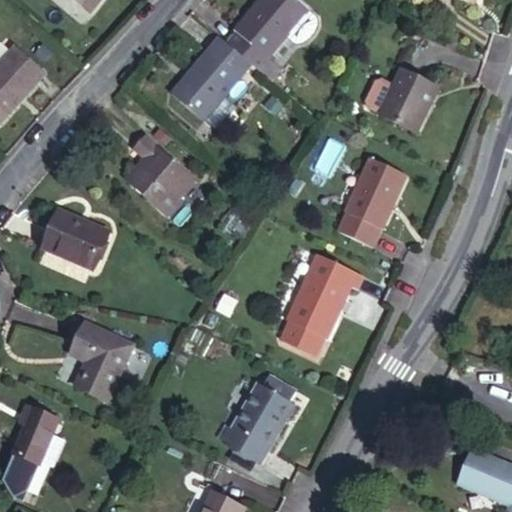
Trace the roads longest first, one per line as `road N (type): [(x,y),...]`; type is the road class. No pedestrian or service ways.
road 1 (residential): [(334,511),(464,235),(500,135)]
road 2 (residential): [(169,0),(0,195)]
